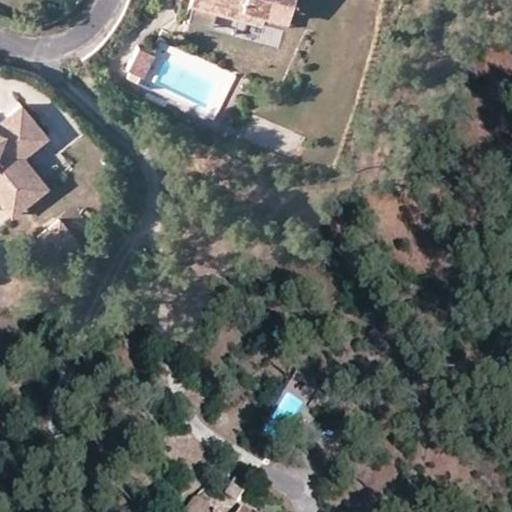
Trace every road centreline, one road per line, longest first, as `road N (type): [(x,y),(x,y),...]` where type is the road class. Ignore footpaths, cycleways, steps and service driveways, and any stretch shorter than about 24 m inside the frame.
road 1 (unknown): [(160,193),(180,380),(199,424),(237,466),(304,511)]
road 2 (residential): [(113,0),(73,43),(43,50),(0,36)]
